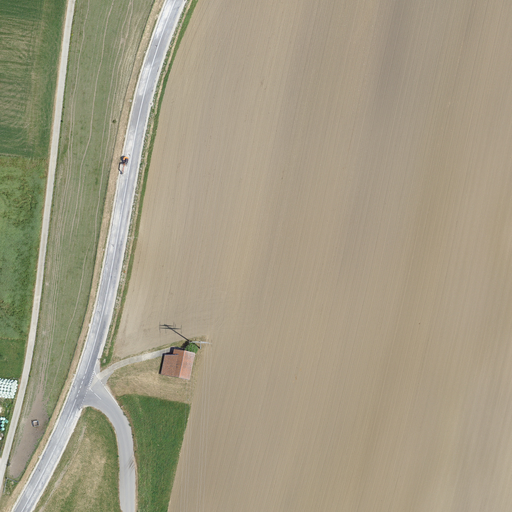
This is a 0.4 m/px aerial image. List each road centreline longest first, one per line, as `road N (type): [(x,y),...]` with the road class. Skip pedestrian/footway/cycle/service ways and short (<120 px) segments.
road 1 (secondary): [(174,0),(151,63),(86,372),(21,511)]
road 2 (unclassified): [(73,0),(31,342),(0,476)]
